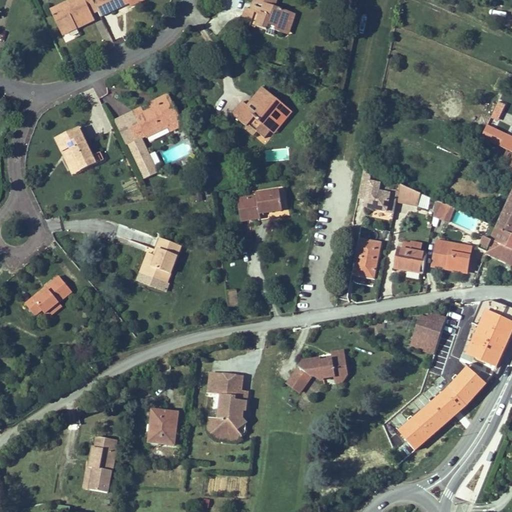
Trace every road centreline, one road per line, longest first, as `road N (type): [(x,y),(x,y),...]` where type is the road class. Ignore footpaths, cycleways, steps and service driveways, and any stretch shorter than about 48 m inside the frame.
road 1 (residential): [(0,441),(149,349),(364,305),(511,294)]
road 2 (residential): [(28,92),(67,86),(169,36),(188,0)]
road 3 (secondary): [(511,361),(459,456),(407,491)]
road 4 (secondary): [(442,511),(511,384)]
